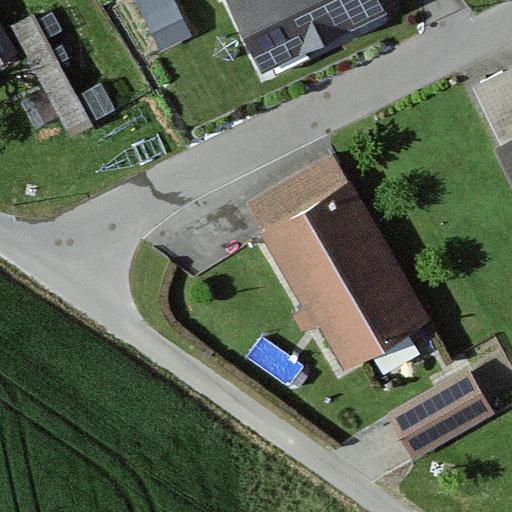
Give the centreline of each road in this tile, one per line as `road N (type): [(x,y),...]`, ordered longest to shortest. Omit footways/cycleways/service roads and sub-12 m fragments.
road 1 (residential): [(52,271),(183,177),(511,19)]
road 2 (residential): [(52,271),(383,511)]
